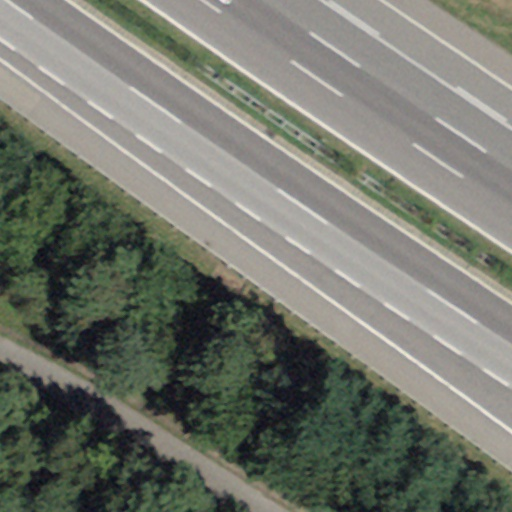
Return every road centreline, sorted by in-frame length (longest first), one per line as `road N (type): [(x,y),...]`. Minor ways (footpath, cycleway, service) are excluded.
road 1 (motorway): [(142,99),(511,398)]
road 2 (motorway): [(142,99),(511,344)]
road 3 (motorway): [(511,191),(232,0)]
road 4 (unclassified): [(0,368),(247,511)]
road 5 (motorway): [(1,0),(142,99)]
